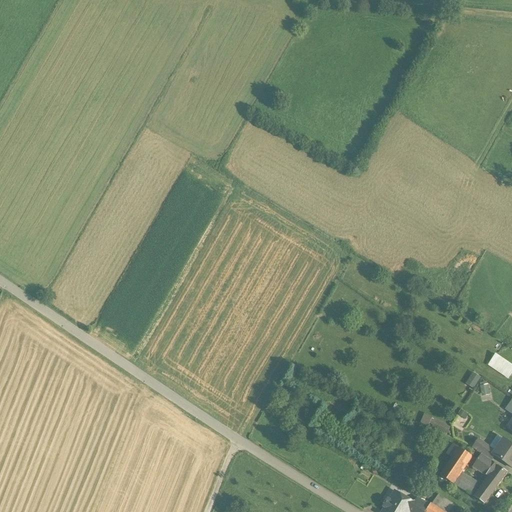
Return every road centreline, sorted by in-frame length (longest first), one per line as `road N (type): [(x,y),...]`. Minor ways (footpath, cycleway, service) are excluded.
road 1 (residential): [(0,282),(354,511)]
road 2 (track): [(274,0),(511,22)]
